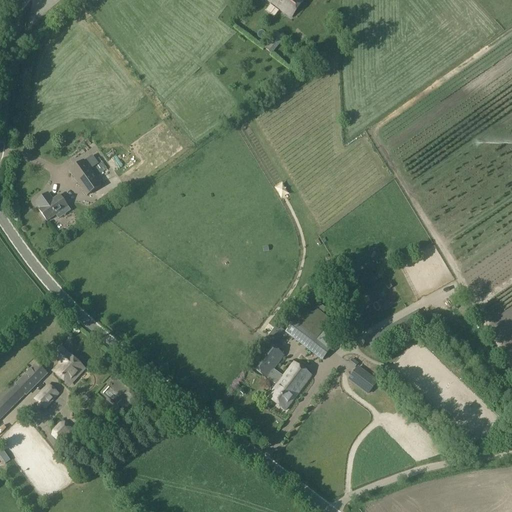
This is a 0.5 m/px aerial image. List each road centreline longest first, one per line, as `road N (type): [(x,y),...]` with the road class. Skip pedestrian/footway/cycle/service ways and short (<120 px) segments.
road 1 (tertiary): [(332,511),(91,327),(46,282),(0,216)]
road 2 (unknown): [(189,403),(80,463),(55,451),(24,414)]
road 3 (unclassified): [(0,126),(16,0)]
